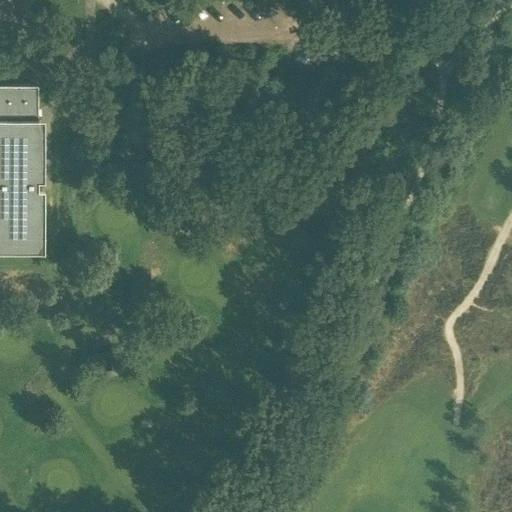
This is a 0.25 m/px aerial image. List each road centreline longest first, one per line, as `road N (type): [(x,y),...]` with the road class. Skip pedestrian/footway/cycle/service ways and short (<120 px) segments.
road 1 (track): [(239,511),(341,344),(418,180),(442,82),(413,0)]
road 2 (track): [(452,511),(459,386),(447,325),(478,285),(511,215)]
road 3 (track): [(472,511),(474,432),(511,372)]
